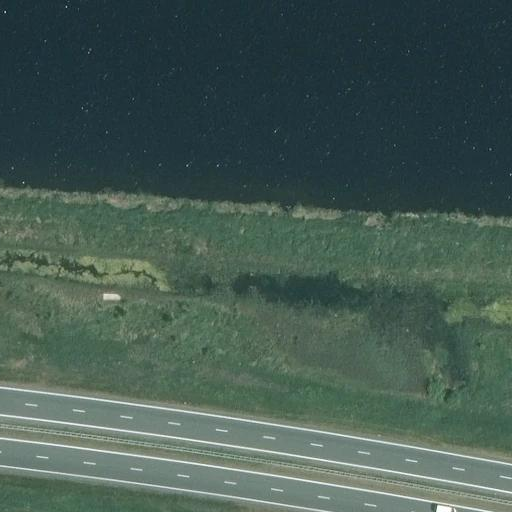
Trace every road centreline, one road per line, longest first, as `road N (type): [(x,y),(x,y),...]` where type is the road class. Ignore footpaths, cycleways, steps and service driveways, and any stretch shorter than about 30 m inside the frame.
road 1 (trunk): [(511,480),(0,402)]
road 2 (trunk): [(0,453),(398,511)]
